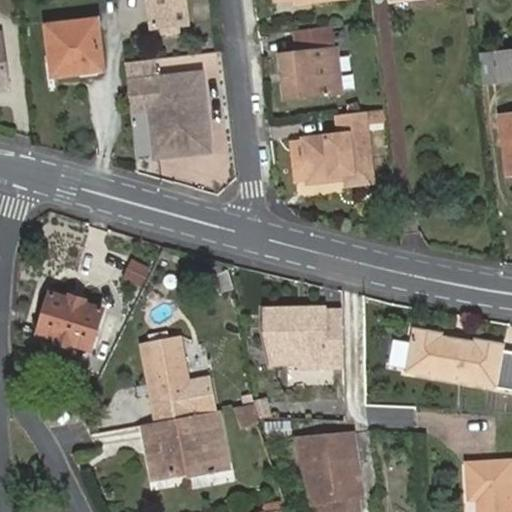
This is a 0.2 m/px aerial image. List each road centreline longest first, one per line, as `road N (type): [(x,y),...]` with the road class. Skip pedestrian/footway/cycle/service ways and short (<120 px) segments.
road 1 (residential): [(253,237),(396,278),(511,296)]
road 2 (residential): [(253,237),(231,0)]
road 3 (residential): [(25,174),(253,237)]
